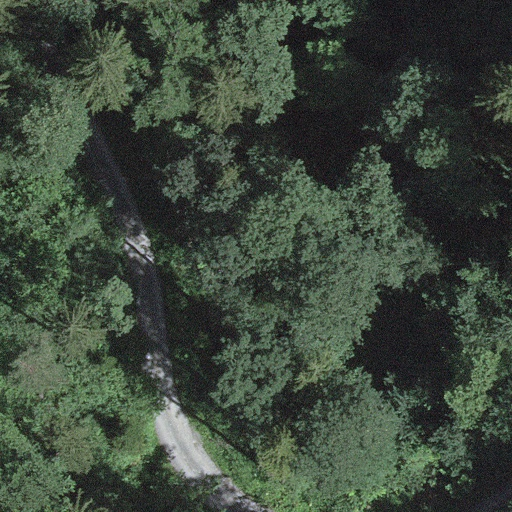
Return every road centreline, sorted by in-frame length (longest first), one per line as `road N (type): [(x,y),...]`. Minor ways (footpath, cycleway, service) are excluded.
road 1 (track): [(247,511),(184,452),(129,223),(34,0)]
road 2 (trunk): [(0,276),(511,92)]
